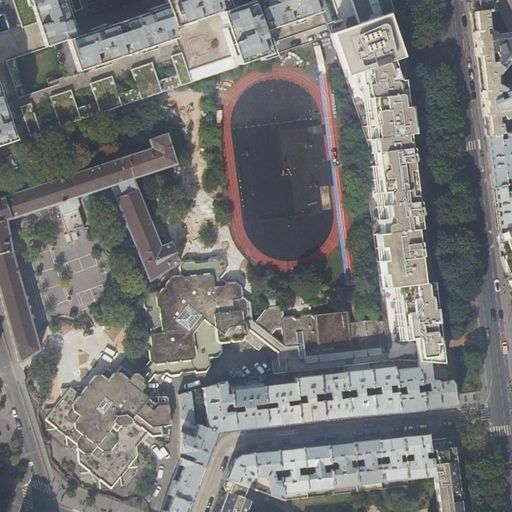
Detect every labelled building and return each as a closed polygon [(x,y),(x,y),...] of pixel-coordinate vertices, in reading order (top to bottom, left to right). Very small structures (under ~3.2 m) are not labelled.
[(153,96),(331,35),(319,0),(103,0),(87,5),(84,0),(0,0),(0,12),(4,11),(10,28),(0,31),(0,145),(15,140),(15,142),(153,96)] [(319,0),(331,35),(343,31),(332,0),(350,0),(359,23),(393,12),(389,0),(319,0)] [(493,0),(467,0),(468,3),(469,12),(488,9),(497,7),(493,0)] [(490,30),(488,30),(486,12),(488,11),(488,9),(469,12),(474,54),(481,104),(485,137),(502,134),(500,121),(511,115),(511,83),(503,88),(498,75),(511,58),(511,41),(507,30),(504,32),(493,34),(493,32),(492,32),(490,31),(490,30)] [(401,57),(388,18),(343,31),(331,35),(345,76),(359,72),(393,61),(401,57)] [(438,363),(443,363),(441,349),(436,308),(432,282),(421,284),(417,258),(420,257),(419,243),(417,242),(415,230),(420,229),(418,216),(421,215),(420,201),(416,201),(416,198),(422,197),(418,168),(412,169),(412,165),(415,164),(413,148),(409,147),(408,135),(414,134),(412,117),(411,107),(406,107),(403,81),(399,81),(393,61),(359,72),(368,98),(367,99),(363,99),(367,138),(368,139),(370,138),(371,138),(374,164),(374,165),(371,166),(371,167),(380,233),(380,234),(375,235),(382,289),(393,288),(399,342),(414,341),(419,362),(429,362),(438,363)] [(171,242),(159,246),(132,179),(175,164),(162,123),(155,125),(159,136),(148,140),(151,148),(150,149),(13,194),(12,193),(7,183),(0,185),(0,295),(18,360),(20,361),(39,350),(11,251),(6,224),(10,222),(9,220),(10,219),(57,203),(67,234),(65,236),(67,243),(64,245),(73,274),(87,270),(75,232),(75,231),(84,228),(77,209),(79,204),(77,197),(117,183),(122,195),(115,198),(149,281),(179,262),(171,242)] [(511,132),(502,134),(485,137),(488,164),(491,189),(504,186),(511,184),(511,183),(511,132)] [(511,183),(511,184),(511,187),(511,191),(505,192),(504,186),(491,189),(493,199),(497,231),(511,226),(511,183)] [(511,226),(497,231),(499,253),(507,275),(511,273),(511,226)] [(133,374),(132,375),(121,367),(116,373),(113,373),(106,368),(100,375),(94,376),(88,383),(89,389),(83,397),(82,396),(81,386),(61,388),(62,398),(55,407),(54,409),(44,410),(46,429),(56,428),(66,437),(67,446),(76,445),(79,472),(89,471),(90,472),(99,480),(100,489),(102,489),(120,487),(120,477),(128,467),(137,466),(134,437),(141,428),(151,436),(153,436),(162,435),(161,425),(170,425),(166,397),(164,396),(148,398),(140,392),(154,375),(166,373),(169,376),(170,376),(179,375),(182,372),(193,371),(196,373),(205,372),(209,367),(209,358),(217,357),(221,352),(220,343),(228,342),(230,341),(234,342),(242,341),(243,339),(258,350),(275,328),(281,328),(282,334),(287,333),(288,334),(289,344),(284,346),(277,353),(277,355),(279,359),(284,359),(285,359),(287,373),(388,361),(383,321),(378,321),(376,319),(350,323),(348,312),(346,310),(315,313),(313,315),(311,314),(301,315),(299,318),(295,318),(293,316),(283,317),(282,308),(280,306),(266,308),(254,322),(252,321),(244,321),(243,313),(241,311),(240,300),(240,298),(241,296),(240,287),(235,282),(225,284),(219,279),(225,271),(224,262),(219,258),(210,259),(207,261),(199,262),(195,262),(193,261),(183,262),(179,267),(180,276),(171,277),(165,285),(165,288),(162,288),(158,293),(156,292),(146,293),(143,298),(144,308),(146,310),(146,312),(147,321),(146,324),(146,333),(147,334),(150,337),(151,347),(148,350),(149,359),(150,360),(152,362),(141,377),(137,374),(133,374)] [(45,287),(53,310),(80,301),(79,296),(80,295),(78,289),(63,294),(59,282),(45,287)] [(445,380),(431,380),(429,362),(419,362),(419,368),(424,409),(455,404),(452,384),(449,381),(445,382),(445,380)] [(390,385),(396,385),(394,370),(393,367),(369,370),(371,388),(377,387),(378,387),(379,388),(379,395),(372,396),(374,414),(399,411),(397,395),(396,393),(388,394),(387,389),(390,387),(390,385)] [(424,409),(419,368),(394,370),(396,385),(396,387),(404,386),(404,387),(405,394),(397,395),(399,411),(424,409)] [(371,388),(369,370),(344,372),(346,391),(353,390),(354,391),(354,398),(347,399),(349,416),(372,414),(374,414),(372,396),(363,397),(363,394),(363,392),(365,390),(365,389),(371,388)] [(346,391),(344,372),(319,375),(321,394),(322,402),(324,419),(349,416),(347,399),(339,400),(338,399),(338,395),(340,394),(341,392),(346,391)] [(321,394),(319,375),(295,378),(295,383),(297,396),(304,396),(304,399),(304,404),(297,404),(297,406),(299,422),(322,419),(324,419),(322,402),(313,403),(313,399),(313,397),(314,397),(316,396),(316,394),(321,394)] [(225,394),(224,382),(202,388),(207,428),(216,432),(235,429),(230,394),(225,394)] [(297,396),(295,383),(263,387),(265,404),(265,409),(267,426),(299,422),(297,406),(286,407),(285,402),(297,400),(297,396)] [(265,404),(263,387),(230,390),(230,394),(235,429),(267,426),(265,409),(253,410),(253,405),(265,404)] [(193,423),(190,392),(178,395),(181,409),(180,419),(193,423)] [(203,467),(216,432),(207,428),(193,423),(180,419),(180,458),(203,467)] [(428,440),(427,434),(402,437),(403,455),(404,462),(406,479),(433,476),(428,440)] [(403,455),(402,437),(377,439),(379,457),(387,457),(388,464),(380,465),(382,482),(406,479),(404,462),(400,463),(399,457),(399,455),(403,455)] [(244,511),(247,502),(247,500),(242,498),(242,497),(246,486),(230,481),(218,511),(461,511),(461,508),(460,501),(458,501),(457,491),(459,490),(457,475),(454,454),(453,447),(451,446),(451,443),(444,438),(428,440),(433,476),(438,511),(244,511)] [(379,457),(377,439),(352,442),(354,460),(355,468),(356,484),(382,482),(380,465),(379,457)] [(354,460),(352,442),(327,445),(331,488),(356,484),(355,468),(349,468),(349,461),(354,460)] [(331,488),(327,445),(302,447),(303,467),(309,466),(309,468),(310,474),(304,475),(306,491),(331,488)] [(303,467),(302,447),(277,450),(279,469),(284,469),(285,470),(285,476),(280,477),(282,493),(306,491),(304,475),(296,475),(296,468),(303,467)] [(280,477),(280,474),(274,475),(273,474),(272,470),(279,469),(277,450),(252,453),(254,477),(264,476),(268,481),(270,495),(282,499),(280,477)] [(254,477),(252,453),(239,455),(233,459),(226,478),(230,481),(246,486),(248,481),(251,480),(252,477),(254,477)] [(190,502),(203,467),(180,458),(178,464),(183,467),(178,481),(177,481),(173,480),(168,493),(173,495),(190,502)] [(186,511),(190,502),(173,495),(166,511),(162,510),(160,511),(186,511)]
